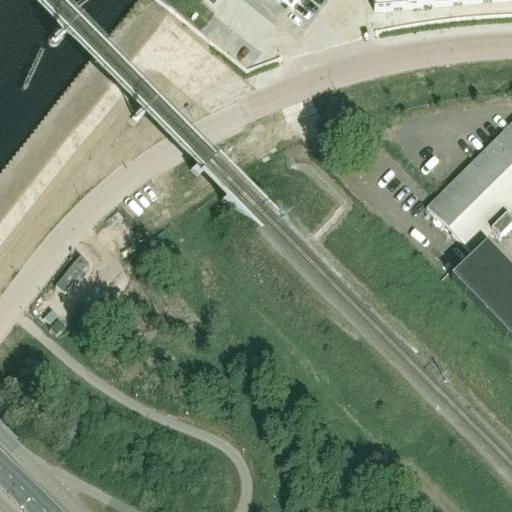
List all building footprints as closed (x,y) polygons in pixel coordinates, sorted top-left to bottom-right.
[(511,0),(276,0),(290,11),(299,0),(511,0)] [(360,0),(366,35),(377,34),(371,0),(360,0)] [(511,0),(372,0),(374,14),(511,1),(511,0)] [(74,7),(59,23),(56,28),(55,30),(56,32),(57,34),(58,36),(60,37),(62,37),(64,37),(66,36),(83,15),(84,13),(84,11),(83,9),(82,7),(80,6),(78,5),(76,6),(74,7)] [(511,126),(427,211),(426,210),(425,211),(471,257),(472,256),(471,255),(492,235),(499,243),(511,229),(511,126)] [(417,198),(380,161),(362,177),(400,215),(417,198)] [(511,274),(486,248),(451,281),(511,344),(511,274)] [(266,267),(283,296),(298,287),(281,258),(266,267)]
